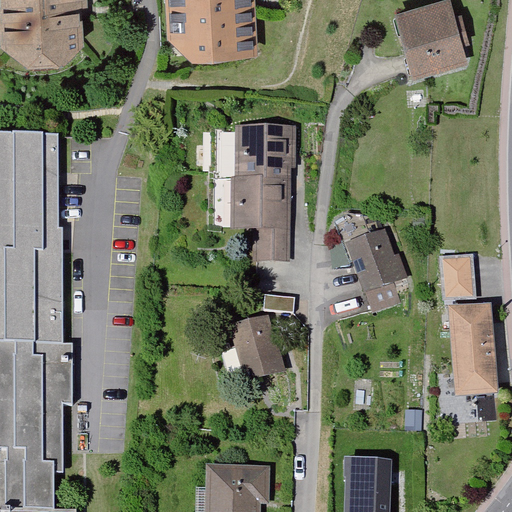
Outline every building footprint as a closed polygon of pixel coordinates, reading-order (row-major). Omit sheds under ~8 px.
[(81,0),(0,0),(0,15),(1,44),(27,64),(65,62),(83,44),(81,0)] [(246,0),(182,0),(183,59),(247,58),(246,0)] [(450,0),(444,0),(401,11),(416,77),(466,65),(450,0)] [(291,131),(240,130),(237,233),(257,234),(256,268),(286,269),(291,131)] [(58,145),(0,146),(0,511),(57,511),(57,485),(63,484),(58,145)] [(385,233),(351,248),(371,292),(405,277),(385,233)] [(475,257),(443,259),(445,303),(455,303),(459,398),(496,397),(492,307),(477,308),(475,257)] [(298,305),(270,304),(270,320),(297,321),(298,305)] [(263,329),(234,340),(255,395),(284,384),(263,329)] [(422,415),(410,415),(410,433),(422,433),(422,415)] [(388,511),(391,464),(347,462),(345,511),(388,511)] [(268,479),(213,478),(212,504),(202,503),(202,511),(261,511),(261,510),(267,510),(268,479)]
